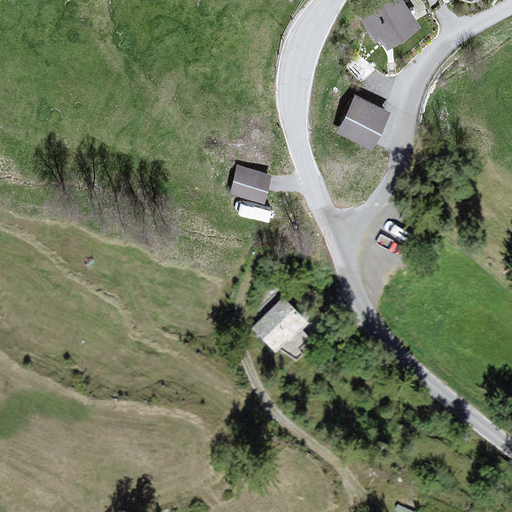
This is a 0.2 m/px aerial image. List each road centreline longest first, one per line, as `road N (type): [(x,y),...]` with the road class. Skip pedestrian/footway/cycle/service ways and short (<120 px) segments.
road 1 (residential): [(337,245),(392,183),(424,67),(461,31),(511,4)]
road 2 (residential): [(511,446),(391,347),(366,315),(337,245)]
road 3 (residential): [(337,245),(293,113),(302,49),(332,0)]
